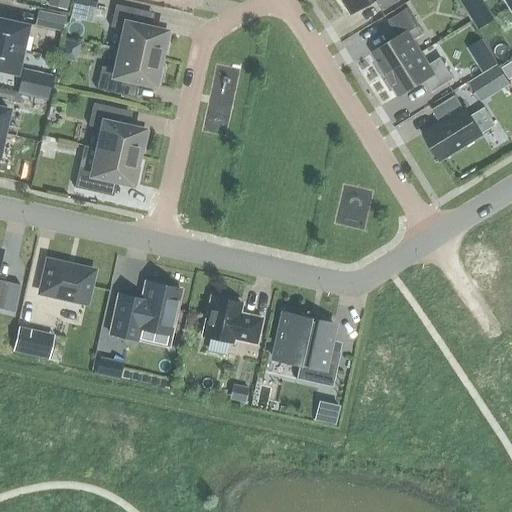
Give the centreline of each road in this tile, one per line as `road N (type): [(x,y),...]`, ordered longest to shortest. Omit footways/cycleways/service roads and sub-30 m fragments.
road 1 (residential): [(159,243),(354,284),(432,238)]
road 2 (residential): [(159,243),(204,36),(270,0)]
road 3 (residential): [(432,238),(283,0)]
road 4 (residential): [(0,208),(159,243)]
